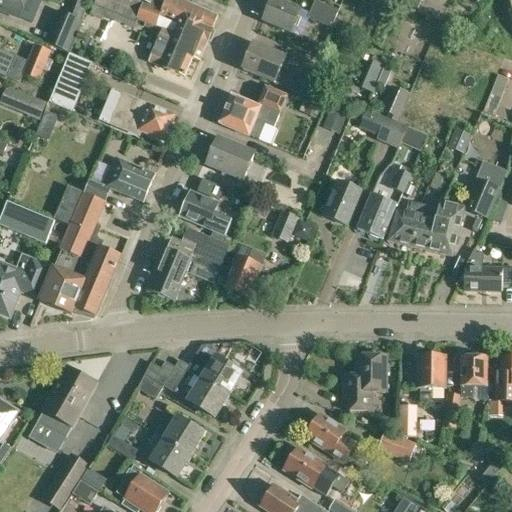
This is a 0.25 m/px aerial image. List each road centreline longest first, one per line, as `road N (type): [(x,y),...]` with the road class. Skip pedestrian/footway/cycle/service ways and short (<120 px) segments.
road 1 (residential): [(123,335),(120,307),(244,0)]
road 2 (tertiary): [(288,320),(511,326)]
road 3 (residential): [(211,511),(277,407),(287,378),(288,320)]
road 4 (tertiary): [(123,335),(288,320)]
road 5 (tertiary): [(0,351),(123,335)]
